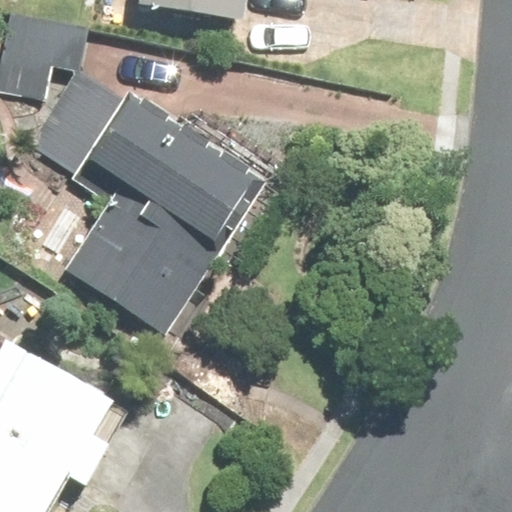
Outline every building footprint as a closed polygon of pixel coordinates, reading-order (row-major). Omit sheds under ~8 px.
[(259,0),(153,0),(151,18),(257,27),(259,0)] [(85,77),(88,26),(0,21),(0,27),(0,102),(48,105),(50,75),(85,77)] [(71,271),(172,339),(272,191),(140,102),(132,114),(80,79),(32,149),(115,205),(71,271)] [(65,313),(7,279),(0,290),(0,329),(41,353),(65,313)] [(36,360),(0,368),(0,511),(60,511),(76,486),(94,496),(138,420),(36,360)]
